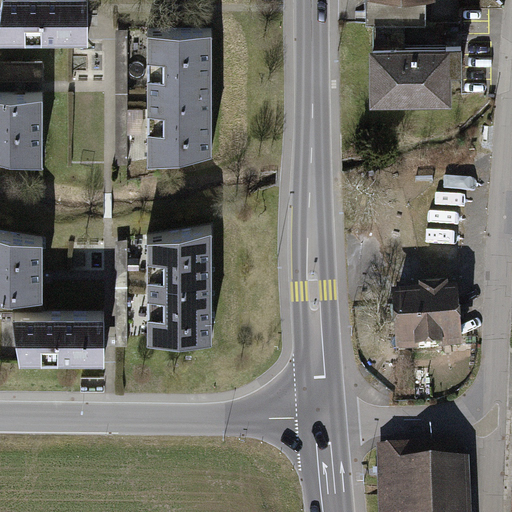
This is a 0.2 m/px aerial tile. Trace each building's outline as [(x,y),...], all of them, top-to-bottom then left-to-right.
[(1,0),(0,12),(0,37),(88,38),(88,0),(1,0)] [(374,0),(374,22),(405,22),(427,22),(426,0),(374,0)] [(374,48),(374,97),(448,97),(448,70),(462,70),(462,44),(446,44),(447,51),(405,52),(405,48),(405,22),(374,22),(374,48)] [(212,28),(148,27),(148,159),(212,149),(212,28)] [(0,91),(0,152),(43,160),(42,92),(0,91)] [(211,224),(148,235),(147,336),(212,336),(211,224)] [(0,293),(42,294),(42,237),(0,230),(0,293)] [(128,344),(128,237),(115,239),(115,344),(128,344)] [(426,297),(397,298),(400,348),(420,347),(420,354),(439,353),(439,346),(458,345),(455,295),(442,296),(442,291),(426,291),(426,297)] [(11,309),(18,355),(102,355),(102,309),(11,309)] [(458,511),(455,444),(382,447),(384,511),(458,511)]
